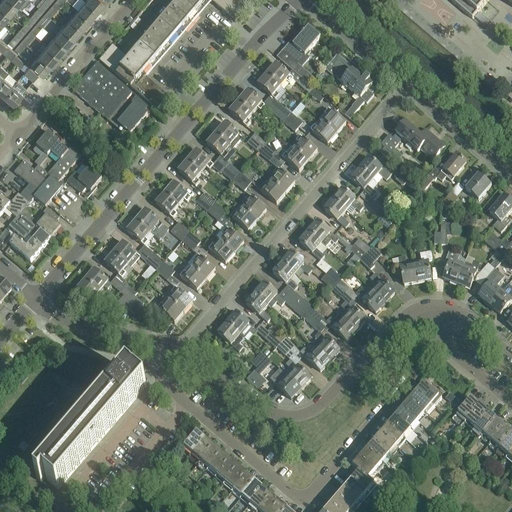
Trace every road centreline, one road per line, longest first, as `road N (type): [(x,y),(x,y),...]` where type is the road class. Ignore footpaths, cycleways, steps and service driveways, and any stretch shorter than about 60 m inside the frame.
road 1 (residential): [(441,339),(299,500),(159,378),(174,349)]
road 2 (residential): [(37,300),(296,0)]
road 3 (residential): [(174,349),(409,86)]
road 4 (residential): [(421,303),(318,405),(297,414),(265,407),(174,349)]
road 5 (residential): [(17,135),(131,0)]
road 6 (residential): [(174,349),(59,318),(37,300)]
road 7 (residential): [(409,86),(303,0)]
road 8 (residential): [(511,173),(409,86)]
